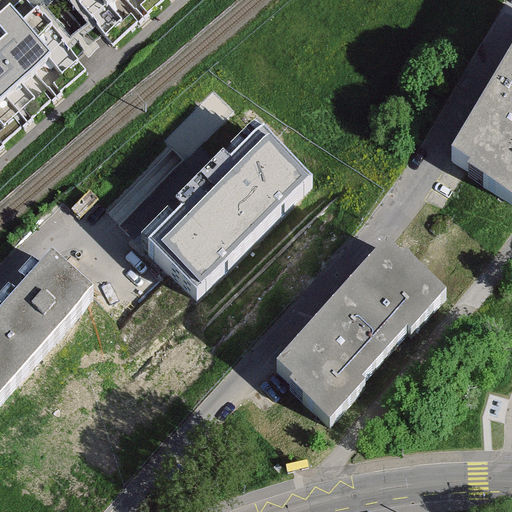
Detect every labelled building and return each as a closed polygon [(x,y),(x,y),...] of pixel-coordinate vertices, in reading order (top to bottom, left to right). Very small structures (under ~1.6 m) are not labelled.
[(125,0),(92,0),(107,16),(125,0)] [(0,108),(68,49),(41,18),(29,28),(16,13),(0,26),(0,30),(12,44),(0,54),(0,108)] [(511,72),(453,166),(511,204),(511,72)] [(239,119),(121,239),(182,299),(300,178),(239,119)] [(453,305),(394,257),(283,383),(340,435),(453,305)] [(56,272),(0,332),(0,356),(29,382),(100,307),(56,272)] [(0,356),(0,414),(29,382),(0,356)]
